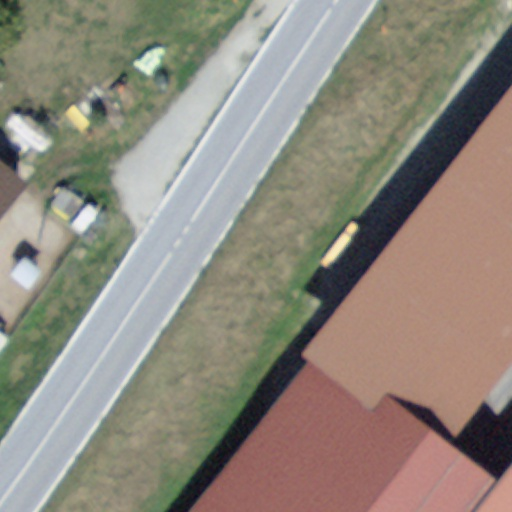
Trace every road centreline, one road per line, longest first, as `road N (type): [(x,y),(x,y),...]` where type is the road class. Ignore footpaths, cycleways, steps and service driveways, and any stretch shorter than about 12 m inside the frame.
road 1 (primary): [(0,501),(338,0)]
road 2 (track): [(171,254),(145,217),(149,175),(265,0)]
